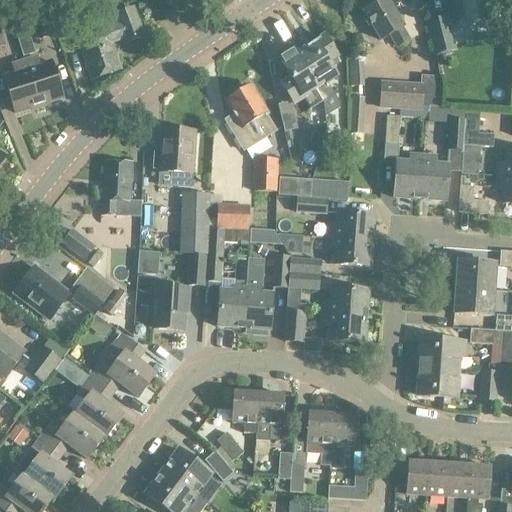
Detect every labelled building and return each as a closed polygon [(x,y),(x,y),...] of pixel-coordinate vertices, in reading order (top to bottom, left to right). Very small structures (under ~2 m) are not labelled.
[(42,0),(26,5),(38,41),(56,35),(44,0),(42,0)] [(65,0),(49,0),(55,17),(69,13),(65,0)] [(397,47),(408,41),(400,28),(402,27),(385,0),(364,13),(380,41),(389,35),(397,47)] [(451,0),(456,21),(505,9),(502,0),(451,0)] [(125,44),(142,37),(132,10),(115,16),(118,24),(104,29),(104,30),(98,32),(100,39),(79,47),(86,64),(85,65),(90,81),(120,70),(111,43),(123,39),(125,44)] [(426,22),(432,48),(453,42),(447,17),(426,22)] [(324,38),(302,52),(314,73),(309,76),(317,89),(315,91),(322,103),(323,119),(338,110),(339,106),(325,85),(336,78),(327,64),(337,59),(324,38)] [(310,110),(322,103),(315,91),(317,89),(309,76),(314,73),(302,52),(296,55),(294,52),(279,61),(290,80),(281,86),(293,105),(303,99),(310,110)] [(24,61),(38,106),(62,99),(51,63),(39,67),(36,58),(24,61)] [(38,106),(24,61),(12,65),(15,74),(3,78),(14,114),(38,106)] [(400,117),(423,118),(424,77),(421,77),(420,84),(379,82),(378,110),(400,110),(400,117)] [(424,77),(423,118),(435,119),(439,115),(441,87),(438,78),(424,77)] [(226,103),(233,114),(223,121),(243,152),(275,132),(264,115),(265,115),(249,88),(245,90),(242,89),(237,93),(236,96),(226,103)] [(465,110),(464,122),(463,134),(477,135),(479,111),(465,110)] [(386,117),(384,146),(397,147),(399,118),(386,117)] [(360,133),(361,120),(349,120),(348,133),(360,133)] [(462,146),(463,134),(464,122),(451,121),(448,172),(460,173),(462,146)] [(193,155),(194,134),(160,131),(157,173),(191,175),(192,168),(193,168),(193,155)] [(492,136),(477,135),(463,134),(462,146),(492,148),(492,136)] [(497,165),(497,178),(511,179),(511,153),(506,153),(505,166),(497,165)] [(394,199),(419,201),(423,156),(409,155),(409,163),(396,162),(394,199)] [(423,156),(419,201),(445,203),(448,165),(435,164),(435,157),(423,156)] [(252,192),(277,192),(277,159),(253,159),(252,192)] [(130,203),(131,165),(102,164),(101,201),(100,201),(99,216),(116,216),(117,203),(130,203)] [(511,205),(511,179),(497,178),(496,190),(504,191),(503,205),(511,205)] [(287,198),(310,199),(311,182),(288,180),(279,180),(277,197),(287,198)] [(473,189),(459,187),(458,214),(487,216),(488,203),(472,201),(473,189)] [(316,192),(316,200),(326,201),(326,200),(340,201),(341,190),(316,189),(316,192)] [(178,255),(206,256),(208,194),(181,193),(178,255)] [(316,200),(296,199),(295,214),(326,215),(326,201),(316,200)] [(209,205),(208,231),(249,232),(249,230),(247,230),(248,207),(209,205)] [(327,227),(326,239),(370,242),(372,216),(337,213),(336,228),(327,227)] [(303,226),(301,241),(314,243),(316,228),(303,226)] [(248,242),(249,232),(208,231),(206,258),(204,283),(218,284),(220,265),(221,243),(236,244),(236,242),(248,242)] [(85,262),(95,249),(72,233),(63,245),(85,262)] [(368,267),(370,242),(326,239),(325,252),(334,252),(333,265),(368,267)] [(511,253),(499,252),(499,268),(511,269),(511,253)] [(156,276),(158,255),(138,253),(137,275),(156,276)] [(288,274),(289,259),(288,259),(289,257),(274,256),(272,288),(287,289),(288,274)] [(204,283),(206,258),(188,257),(185,286),(204,288),(204,283)] [(289,259),(288,274),(319,276),(320,261),(289,259)] [(247,267),(243,329),(251,329),(251,335),(266,336),(266,330),(268,331),(271,295),(260,294),(262,261),(247,260),(247,267)] [(456,263),(455,289),(492,292),(494,265),(456,263)] [(215,327),(243,329),(247,267),(234,266),(233,292),(218,291),(215,327)] [(68,296),(33,269),(14,295),(49,321),(68,296)] [(288,274),(287,289),(319,290),(319,276),(288,274)] [(81,288),(72,300),(94,316),(103,304),(81,288)] [(187,307),(188,291),(156,288),(153,330),(183,332),(184,307),(187,307)] [(322,302),(321,314),(364,317),(366,291),(332,289),(331,302),(322,302)] [(492,292),(455,289),(453,315),(491,318),(492,292)] [(286,312),(284,342),(302,344),(304,314),(286,312)] [(362,343),(364,317),(321,314),(320,327),(329,328),(328,341),(362,343)] [(511,317),(495,316),(494,332),(500,332),(511,333),(511,317)] [(500,332),(494,332),(470,330),(469,344),(499,346),(500,332)] [(511,333),(500,332),(499,346),(498,369),(511,369),(511,333)] [(89,378),(111,395),(118,386),(137,400),(154,377),(135,363),(143,353),(120,336),(112,347),(123,355),(112,370),(101,362),(89,378)] [(0,376),(5,380),(24,355),(0,337),(0,376)] [(42,346),(23,370),(42,385),(61,361),(59,360),(66,351),(50,338),(43,347),(42,346)] [(419,341),(418,369),(457,371),(458,358),(463,358),(464,343),(419,341)] [(457,371),(418,369),(416,397),(455,399),(457,371)] [(496,403),(499,374),(488,373),(480,372),(478,402),(496,403)] [(74,417),(102,438),(104,439),(121,418),(104,405),(111,395),(89,378),(76,395),(85,402),(74,417)] [(0,434),(12,442),(25,421),(28,423),(48,392),(31,381),(20,398),(18,397),(0,424),(0,434)] [(255,434),(258,395),(233,393),(231,424),(243,425),(243,433),(255,434)] [(282,396),(258,395),(255,434),(256,434),(255,453),(267,454),(269,427),(280,428),(282,396)] [(102,438),(74,417),(72,415),(60,431),(50,424),(38,439),(61,456),(68,447),(86,460),(102,438)] [(329,466),(333,416),(308,415),(305,453),(320,454),(319,465),(329,466)] [(357,418),(333,416),(329,466),(329,467),(329,469),(342,470),(343,448),(355,449),(357,418)] [(216,441),(233,461),(242,454),(225,434),(216,441)] [(13,470),(22,477),(52,500),(54,501),(70,479),(53,466),(61,456),(38,439),(15,471),(13,469),(13,470)] [(162,473),(194,497),(210,475),(178,451),(162,473)] [(234,475),(214,452),(204,461),(223,484),(234,475)] [(290,466),(291,453),(278,452),(277,478),(289,479),(290,466)] [(426,498),(428,465),(407,463),(404,496),(426,498)] [(426,498),(446,499),(448,466),(428,465),(426,498)] [(290,466),(289,479),(289,492),(301,492),(303,468),(303,466),(290,466)] [(448,466),(446,499),(467,500),(469,468),(448,466)] [(469,468),(467,500),(466,511),(481,511),(482,506),(477,505),(477,501),(488,502),(490,469),(469,468)] [(367,472),(354,471),(352,497),(365,498),(367,472)] [(182,511),(194,497),(162,473),(145,496),(166,511),(182,511)] [(42,511),(52,500),(22,477),(10,493),(1,486),(0,487),(0,510),(2,511),(16,511),(19,509),(22,511),(42,511)] [(299,511),(300,504),(287,503),(286,511),(299,511)]
